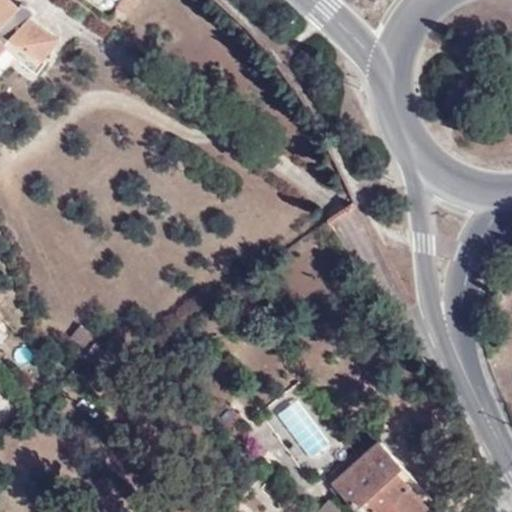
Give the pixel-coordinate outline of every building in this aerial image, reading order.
[(0,0),(0,53),(8,44),(5,42),(11,35),(44,59),(60,38),(32,17),(21,7),(13,0),(0,0)] [(122,0),(119,6),(130,13),(138,0),(122,0)] [(21,7),(32,17),(33,18),(38,12),(36,9),(34,7),(30,4),(27,3),(25,3),(21,7)] [(8,44),(14,38),(11,35),(5,42),(8,44)] [(346,203),(328,219),(356,252),(375,237),(346,203)] [(68,343),(83,355),(99,336),(83,324),(68,343)] [(417,480),(379,439),(332,481),(358,505),(365,499),(376,511),(420,511),(428,505),(411,487),(417,480)] [(162,511),(208,511),(180,488),(161,510),(162,511)] [(343,511),(330,500),(318,511),(343,511)]
